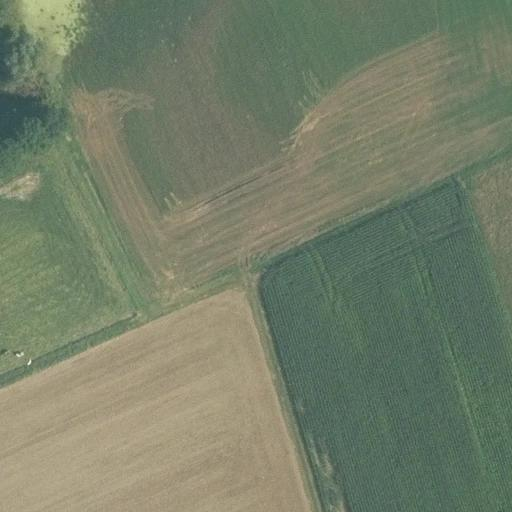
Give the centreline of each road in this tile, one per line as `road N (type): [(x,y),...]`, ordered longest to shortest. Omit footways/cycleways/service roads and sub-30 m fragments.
road 1 (track): [(511,156),(0,389)]
road 2 (track): [(257,273),(326,511)]
